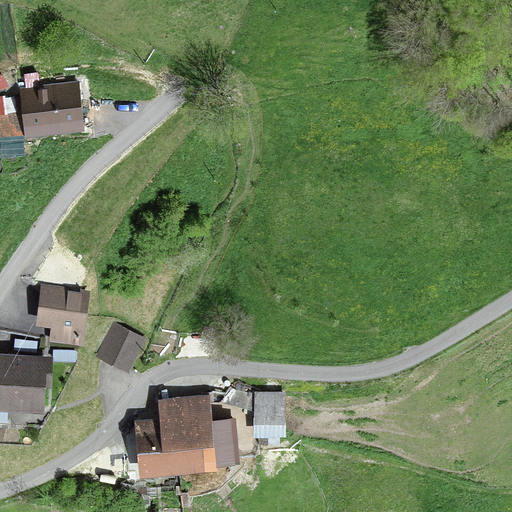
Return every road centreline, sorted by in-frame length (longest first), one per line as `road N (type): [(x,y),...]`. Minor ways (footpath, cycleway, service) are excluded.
road 1 (unclassified): [(0,490),(83,455),(165,376),(221,368),(376,371),(424,354),(511,299)]
road 2 (track): [(167,101),(170,64),(73,8),(44,0)]
